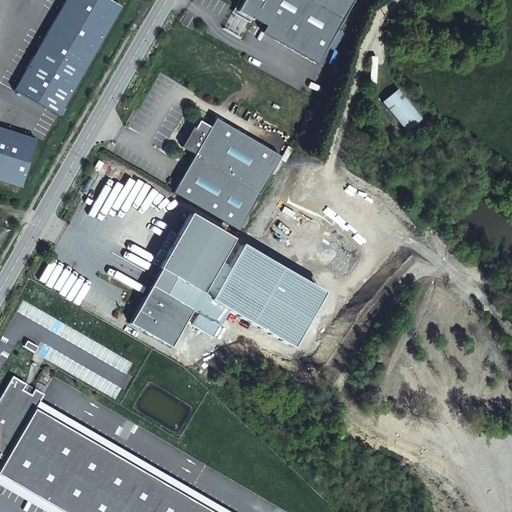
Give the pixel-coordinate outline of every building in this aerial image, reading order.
[(121,7),(109,0),(66,0),(15,91),(58,116),(121,7)] [(238,0),(233,9),(236,11),(242,0),(238,0)] [(334,31),(351,0),(242,0),(236,11),(251,19),(251,17),(319,56),(327,43),(334,31)] [(251,19),(236,11),(226,29),(240,37),(251,19)] [(334,31),(327,43),(334,47),(341,35),(334,31)] [(193,154),(171,192),(237,229),(280,156),(214,118),(209,126),(198,120),(194,128),(191,127),(180,146),(193,154)] [(35,146),(0,134),(0,189),(19,195),(35,146)] [(186,215),(150,285),(190,309),(230,239),(186,215)] [(190,309),(150,285),(128,322),(168,345),(190,309)] [(26,340),(23,345),(34,352),(37,346),(26,340)] [(0,472),(68,511),(208,511),(33,410),(39,401),(43,393),(33,388),(30,394),(21,389),(25,383),(11,375),(0,394),(0,472)] [(33,388),(25,383),(21,389),(30,394),(33,388)] [(33,410),(208,511),(230,511),(39,401),(33,410)] [(68,511),(0,472),(0,485),(46,511),(68,511)]
